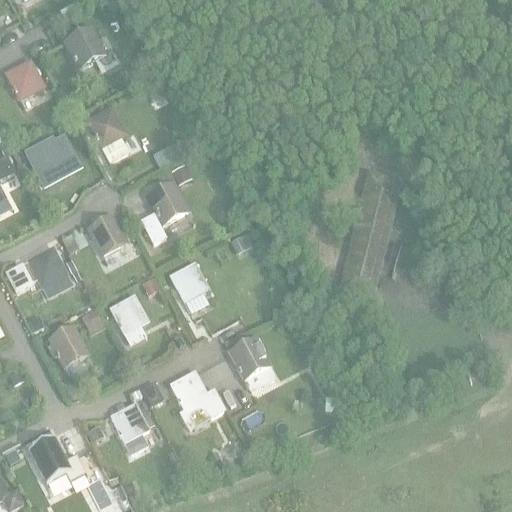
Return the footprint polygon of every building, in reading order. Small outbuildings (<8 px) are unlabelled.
[(66,47),(80,74),(105,61),(90,34),(66,47)] [(5,79),(20,106),(44,92),(30,66),(5,79)] [(87,126),(109,167),(128,157),(120,142),(126,139),(112,113),(87,126)] [(27,158),(42,184),(66,171),(52,145),(27,158)] [(0,206),(6,203),(0,191),(0,183),(16,176),(7,159),(0,162),(0,206)] [(140,225),(153,249),(167,241),(160,230),(187,215),(173,189),(148,203),(156,217),(140,225)] [(88,235),(102,261),(127,248),(113,222),(88,235)] [(28,266),(42,292),(67,279),(53,253),(28,266)] [(170,281),(184,308),(209,295),(195,267),(170,281)] [(110,313),(124,340),(148,327),(134,300),(110,313)] [(49,345),(64,372),(87,359),(73,332),(49,345)] [(230,358),(251,397),(275,384),(254,345),(230,358)] [(212,396),(206,399),(194,377),(170,390),(183,414),(179,417),(187,433),(222,414),(212,396)] [(142,394),(151,411),(164,404),(155,387),(142,394)] [(326,400),(325,415),(336,415),(337,400),(326,400)] [(110,422),(124,448),(148,435),(134,409),(110,422)] [(76,459),(65,465),(53,442),(28,455),(42,482),(62,472),(70,487),(86,478),(76,459)] [(15,495),(7,499),(0,485),(0,504),(3,503),(7,511),(13,511),(22,508),(15,495)]
